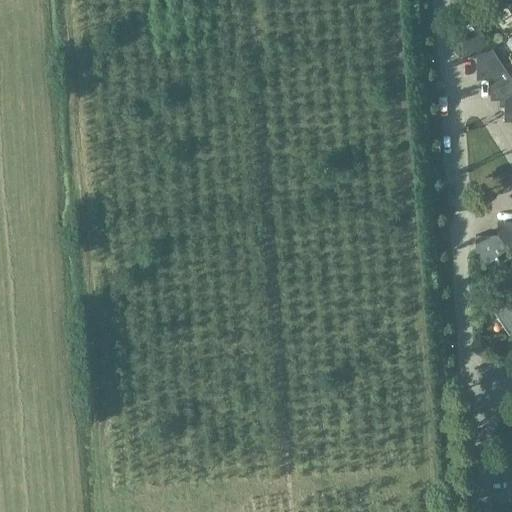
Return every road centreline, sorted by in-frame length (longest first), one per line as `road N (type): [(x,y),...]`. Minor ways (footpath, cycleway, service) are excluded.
road 1 (unclassified): [(470,401),(460,227)]
road 2 (unclassified): [(460,227),(451,92)]
